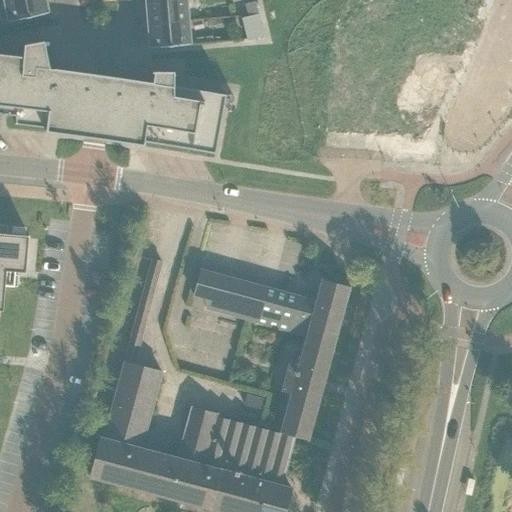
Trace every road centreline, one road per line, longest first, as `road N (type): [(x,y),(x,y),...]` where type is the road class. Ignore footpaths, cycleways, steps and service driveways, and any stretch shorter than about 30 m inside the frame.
road 1 (residential): [(88,174),(57,365),(16,511)]
road 2 (tertiary): [(333,219),(88,174)]
road 3 (secondary): [(427,511),(474,300)]
road 4 (residential): [(333,219),(357,110),(414,44)]
road 5 (residential): [(100,39),(88,174)]
